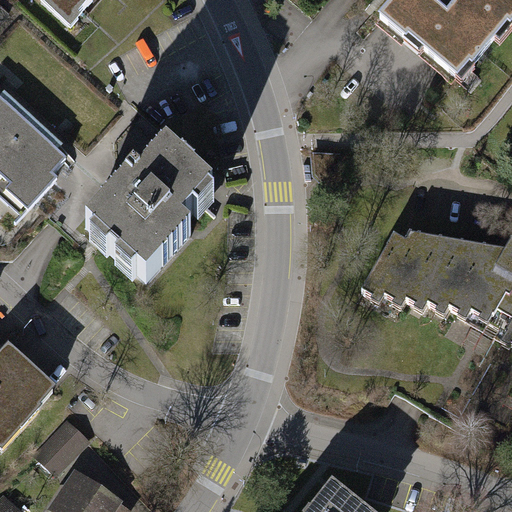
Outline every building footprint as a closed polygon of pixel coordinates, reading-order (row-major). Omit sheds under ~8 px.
[(106,0),(49,0),(43,7),(75,35),(106,0)] [(511,0),(465,0),(450,19),(427,0),(405,0),(385,25),(461,89),(511,28),(511,0)] [(64,164),(0,104),(0,193),(25,217),(56,182),(52,177),(64,164)] [(218,195),(169,153),(142,185),(136,181),(89,235),(99,243),(94,249),(111,263),(116,257),(126,266),(121,272),(139,287),(144,281),(152,288),(194,239),(186,232),(218,195)] [(511,253),(509,258),(417,241),(412,249),(399,241),(362,301),(384,314),(389,306),(427,321),(432,315),(511,358),(511,253)] [(54,391),(6,348),(0,354),(0,454),(40,411),(38,409),(54,391)] [(91,445),(67,422),(32,458),(56,481),(91,445)] [(117,511),(122,505),(74,472),(47,511),(117,511)] [(366,511),(344,494),(329,511),(366,511)] [(19,511),(3,497),(0,499),(0,511),(19,511)]
